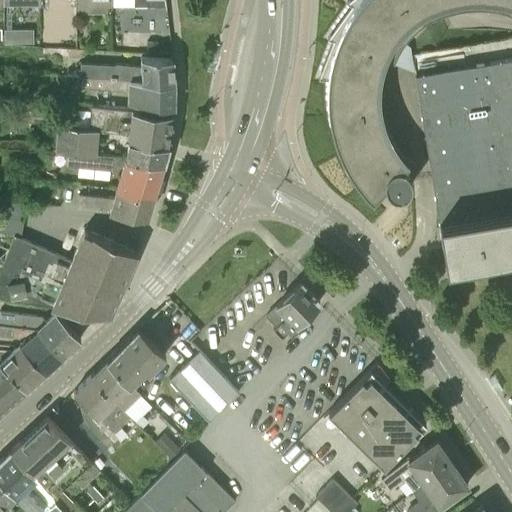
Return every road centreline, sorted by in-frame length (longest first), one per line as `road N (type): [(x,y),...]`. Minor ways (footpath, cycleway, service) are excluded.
road 1 (tertiary): [(511,475),(352,244),(237,169)]
road 2 (secondary): [(0,430),(151,288),(237,169)]
road 3 (secondary): [(237,169),(258,115),(278,0)]
